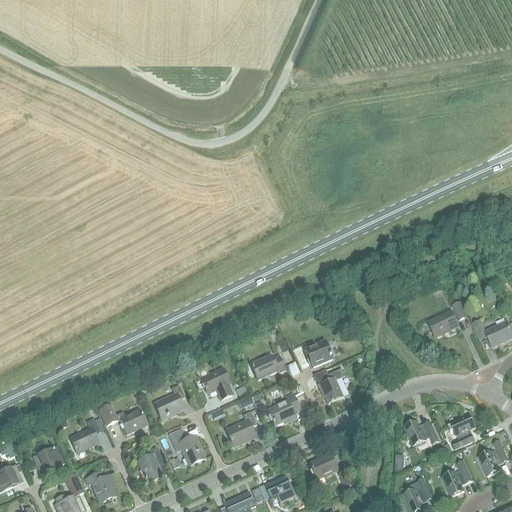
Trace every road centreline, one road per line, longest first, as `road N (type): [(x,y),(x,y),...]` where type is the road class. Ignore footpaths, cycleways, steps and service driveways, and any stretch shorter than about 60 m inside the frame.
road 1 (secondary): [(0,404),(511,159)]
road 2 (unclassified): [(0,49),(162,132),(200,144),(226,140),(249,128),(314,0)]
road 3 (residential): [(489,393),(439,383),(326,432)]
